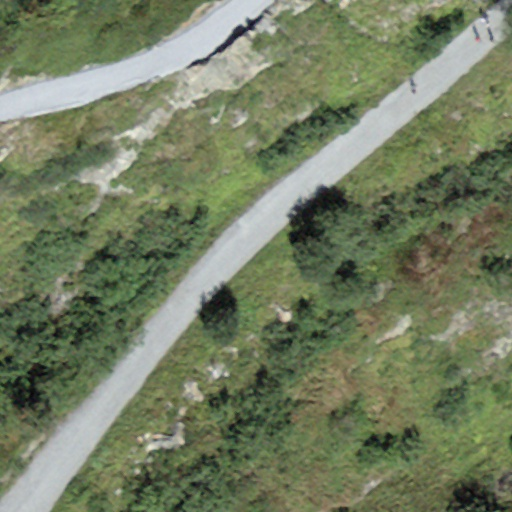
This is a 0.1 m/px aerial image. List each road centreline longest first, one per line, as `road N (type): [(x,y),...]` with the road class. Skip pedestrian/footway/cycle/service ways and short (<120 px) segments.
road 1 (unclassified): [(39,511),(253,256),(511,36)]
road 2 (unclassified): [(307,0),(194,71),(32,119),(0,137)]
